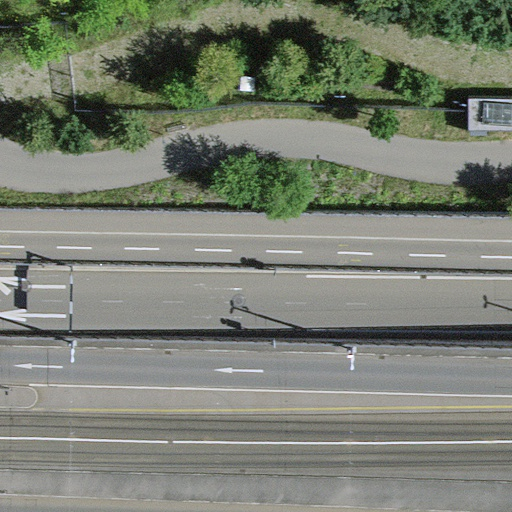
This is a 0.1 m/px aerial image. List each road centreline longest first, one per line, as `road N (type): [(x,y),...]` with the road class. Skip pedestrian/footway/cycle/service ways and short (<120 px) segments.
road 1 (primary): [(511,375),(0,362)]
road 2 (motorway): [(511,305),(0,299)]
road 3 (motorway): [(511,380),(0,379)]
